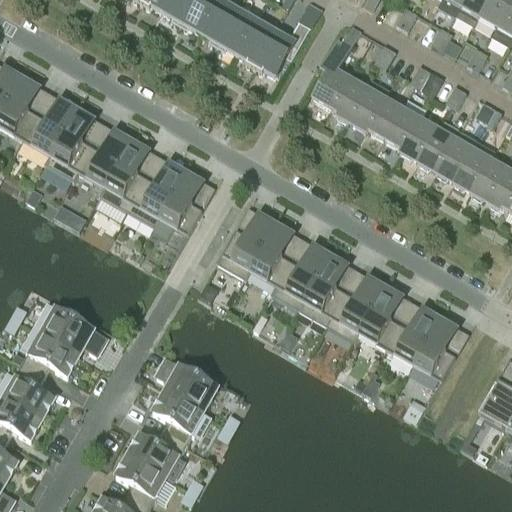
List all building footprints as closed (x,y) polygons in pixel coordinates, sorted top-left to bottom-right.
[(171,0),(146,0),(143,6),(157,15),(156,18),(160,20),(171,0)] [(196,0),(171,0),(160,20),(172,27),(173,24),(180,28),(196,0)] [(218,6),(208,0),(196,0),(180,28),(193,36),(192,39),(197,42),(218,6)] [(296,1),(293,0),(287,0),(280,13),(287,17),(296,1)] [(380,0),(371,0),(364,12),(371,16),(380,0)] [(467,0),(444,0),(442,4),(460,14),(467,0)] [(477,24),(491,0),(467,0),(460,14),(454,24),(472,34),(477,24)] [(491,0),(477,24),(495,34),(511,5),(511,3),(511,4),(505,0),(491,0)] [(511,45),(511,5),(495,34),(489,44),(507,54),(511,45)] [(237,16),(218,6),(197,42),(208,48),(209,45),(217,50),(237,16)] [(299,27),(295,33),(282,25),(274,38),(255,72),(274,84),(285,65),(290,68),(321,15),(312,11),(302,29),(299,27)] [(256,27),(237,16),(217,50),(229,57),(228,60),(234,64),(256,27)] [(401,34),(409,20),(403,17),(395,31),(401,34)] [(409,20),(401,34),(407,37),(415,24),(409,20)] [(256,27),(234,64),(244,69),(245,66),(255,72),(274,38),(256,27)] [(330,116),(348,85),(336,78),(359,37),(352,33),(342,51),(337,49),(321,78),(326,81),(312,105),(330,116)] [(436,54),(444,41),(439,37),(431,51),(436,54)] [(444,41),(436,54),(442,58),(450,44),(444,41)] [(381,68),(389,55),(383,51),(375,65),(381,68)] [(389,55),(381,68),(387,72),(395,58),(389,55)] [(472,75),(480,61),(474,58),(466,71),(472,75)] [(480,61),(472,75),(478,78),(485,64),(480,61)] [(416,89),(424,75),(419,72),(411,85),(416,89)] [(424,75),(416,89),(422,92),(430,78),(424,75)] [(0,122),(21,86),(8,78),(0,92),(0,122)] [(507,95),(511,86),(511,79),(509,78),(501,92),(507,95)] [(348,85),(330,116),(338,120),(336,123),(346,129),(366,95),(348,85)] [(0,134),(22,147),(37,122),(22,114),(34,93),(21,86),(0,122),(0,134)] [(366,95),(346,129),(347,129),(349,126),(356,130),(354,133),(364,139),(384,105),(388,98),(370,88),(366,95)] [(452,109),(460,95),(454,92),(446,106),(452,109)] [(460,95),(452,109),(458,112),(466,99),(460,95)] [(384,146),(401,115),(384,105),(364,139),(365,139),(367,136),(384,146)] [(44,172),(76,117),(63,110),(51,131),(37,122),(22,147),(48,162),(43,171),(44,172)] [(487,129),(495,116),(489,112),(482,126),(487,129)] [(419,126),(401,115),(384,146),(401,156),(399,159),(419,126)] [(495,116),(487,129),(493,133),(501,119),(495,116)] [(72,187),(91,154),(77,146),(89,124),(76,117),(44,172),(72,187)] [(419,126),(399,159),(410,165),(412,162),(418,166),(416,169),(417,170),(437,136),(419,126)] [(437,136),(417,170),(427,176),(429,172),(436,176),(434,179),(435,180),(459,138),(441,128),(437,136)] [(459,138),(435,180),(445,186),(447,182),(454,186),(452,189),(452,190),(476,148),(459,138)] [(99,203),(131,149),(118,141),(106,162),(91,154),(72,187),(73,188),(78,179),(103,194),(98,202),(99,203)] [(476,148),(452,190),(463,196),(465,192),(471,196),(469,200),(470,200),(490,166),(494,158),(476,148)] [(126,219),(146,185),(132,177),(144,156),(131,149),(99,203),(126,219)] [(488,210),(507,176),(490,166),(470,200),(480,206),(482,203),(489,206),(487,210),(488,210)] [(154,235),(185,180),(172,173),(160,194),(146,185),(126,219),(154,235)] [(511,208),(511,179),(507,176),(488,210),(498,216),(500,213),(507,217),(511,208)] [(152,238),(166,247),(173,234),(187,242),(213,196),(212,196),(200,217),(186,209),(198,188),(185,180),(154,235),(152,238)] [(244,286),(275,232),(262,224),(250,245),(236,237),(248,216),(247,216),(215,270),(244,286)] [(271,302),(290,268),(276,260),(288,239),(275,232),(244,286),(245,287),(250,278),(274,293),(269,301),(271,302)] [(298,318),(329,263),(316,256),(304,277),(290,268),(271,302),(298,318)] [(298,318),(325,334),(345,300),(330,292),(342,271),(329,263),(298,318)] [(353,349),(384,295),(371,287),(359,308),(345,300),(325,334),(353,349)] [(385,356),(399,331),(385,323),(397,302),(384,295),(353,349),(354,350),(359,342),(385,356)] [(33,337),(78,363),(82,355),(95,362),(105,344),(48,311),(33,337)] [(412,372),(439,326),(426,319),(414,340),(399,331),(385,356),(412,372)] [(439,326),(412,372),(441,388),(467,342),(466,342),(454,363),(440,355),(452,334),(439,326)] [(78,363),(33,337),(21,357),(27,361),(20,372),(42,385),(49,373),(66,383),(78,363)] [(164,398),(209,424),(209,423),(202,419),(217,394),(166,365),(156,383),(168,391),(164,398)] [(483,424),(506,437),(511,425),(511,396),(510,395),(511,391),(511,368),(509,366),(474,427),(480,430),(483,424)] [(42,385),(20,372),(14,383),(8,380),(0,394),(0,402),(41,427),(53,406),(36,396),(42,385)] [(163,440),(185,453),(191,442),(197,445),(209,424),(164,398),(152,419),(169,429),(163,440)] [(0,445),(6,448),(12,437),(29,447),(41,427),(0,402),(0,403),(3,405),(0,410),(0,445)] [(185,453),(163,440),(156,451),(139,441),(127,462),(165,484),(176,464),(178,465),(185,453)] [(0,458),(6,448),(0,445),(0,487),(5,490),(16,470),(0,460),(0,458)] [(165,484),(127,462),(115,483),(132,493),(126,504),(139,511),(150,511),(155,505),(153,504),(165,484)] [(5,490),(0,487),(0,511),(8,511),(13,505),(0,498),(5,490)]
